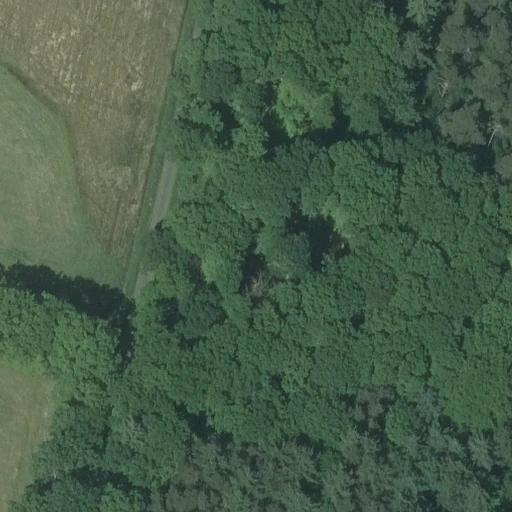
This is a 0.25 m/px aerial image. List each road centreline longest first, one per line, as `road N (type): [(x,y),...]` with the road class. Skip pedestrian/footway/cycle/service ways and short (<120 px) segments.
road 1 (unclassified): [(92,511),(207,0)]
road 2 (track): [(131,335),(511,438)]
